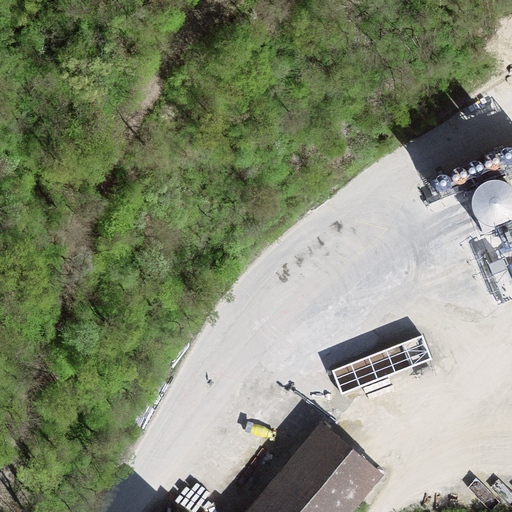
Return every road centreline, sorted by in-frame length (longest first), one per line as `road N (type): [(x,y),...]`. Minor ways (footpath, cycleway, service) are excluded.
road 1 (track): [(226,0),(162,74),(102,177),(0,498)]
road 2 (track): [(511,210),(377,209),(295,244),(218,324),(105,511)]
road 3 (track): [(385,511),(403,476),(488,452),(511,456)]
